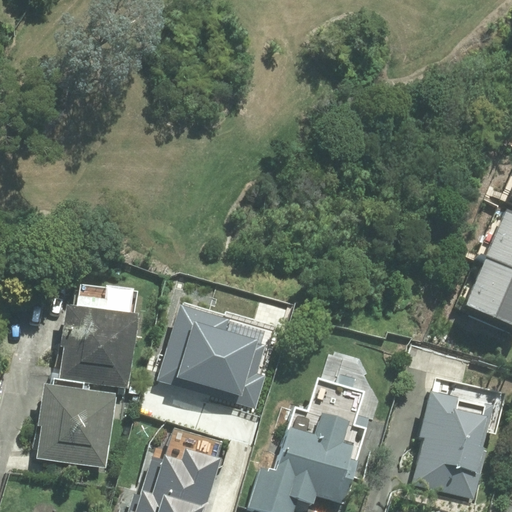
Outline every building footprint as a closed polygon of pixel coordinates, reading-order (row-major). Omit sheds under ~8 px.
[(58,381),(111,389),(130,391),(140,317),(108,313),(110,298),(74,292),(72,307),(66,306),(60,348),(63,349),(59,376),(58,381)] [(58,381),(59,376),(49,374),(48,386),(44,385),(38,428),(41,429),(37,460),(105,470),(116,396),(110,395),(111,389),(58,381)] [(315,495),(340,503),(364,430),(352,426),(363,393),(317,379),(306,414),(293,410),(272,474),(258,469),(245,509),(254,511),(289,511),(294,499),(312,505),(315,495)] [(489,410),(428,396),(418,440),(422,442),(411,489),(471,503),(477,477),(475,477),(481,452),(479,452),(489,410)] [(137,417),(154,423),(159,408),(142,402),(137,417)] [(242,455),(232,451),(227,465),(237,469),(242,455)] [(115,483),(118,469),(110,467),(106,481),(115,483)]
